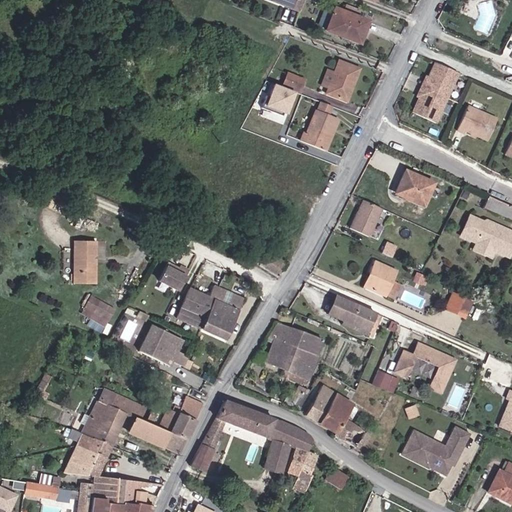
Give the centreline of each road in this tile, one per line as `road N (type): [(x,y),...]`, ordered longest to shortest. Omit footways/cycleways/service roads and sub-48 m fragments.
road 1 (track): [(0,163),(107,204),(280,289)]
road 2 (residential): [(370,135),(222,388)]
road 3 (residential): [(222,388),(325,437),(444,511)]
road 4 (unknown): [(298,259),(500,350)]
road 5 (residential): [(370,135),(511,196)]
road 6 (residential): [(436,0),(370,135)]
road 7 (residential): [(222,388),(160,511)]
